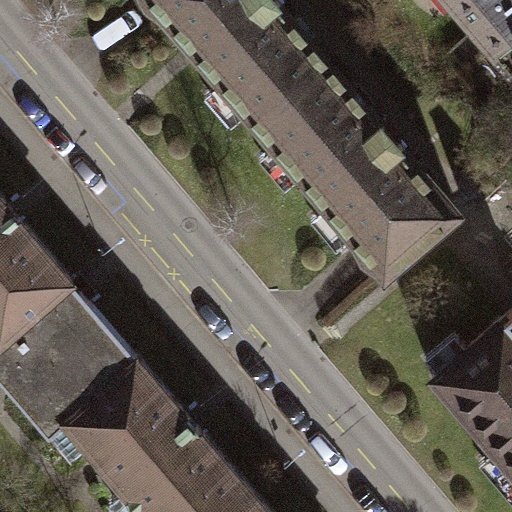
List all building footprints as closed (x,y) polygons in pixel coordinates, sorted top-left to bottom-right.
[(278,0),(151,0),(252,118),(325,54),(278,0)] [(511,0),(458,0),(511,61),(511,0)] [(325,54),(252,118),(384,270),(457,206),(325,54)] [(0,336),(71,276),(0,193),(0,336)] [(0,353),(58,421),(64,416),(137,353),(71,276),(0,336),(0,353)] [(511,306),(432,374),(511,467),(511,306)] [(214,511),(249,482),(137,353),(64,416),(146,511),(214,511)] [(274,511),(249,482),(214,511),(274,511)]
